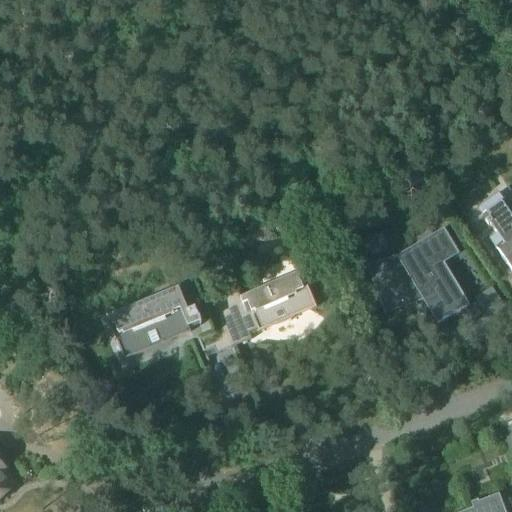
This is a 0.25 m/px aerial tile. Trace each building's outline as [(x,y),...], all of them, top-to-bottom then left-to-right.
[(486,217),(484,219),(496,237),(489,242),(511,275),(511,214),(498,194),(479,208),(486,217)] [(395,273),(389,256),(369,263),(374,280),(372,281),(383,312),(425,297),(441,324),(469,308),(442,264),(422,276),(416,266),(395,273)] [(215,302),(234,349),(252,342),(249,335),(258,331),(259,333),(316,310),(301,274),(241,299),(238,293),(215,302)] [(234,349),(215,302),(188,313),(178,290),(107,320),(124,362),(195,333),(203,354),(213,350),(216,356),(234,349)] [(38,338),(15,348),(22,363),(44,353),(38,338)] [(0,502),(16,488),(3,472),(7,468),(0,461),(0,502)] [(504,511),(498,496),(477,504),(480,511),(477,511),(473,511),(472,510),(467,511),(504,511)]
